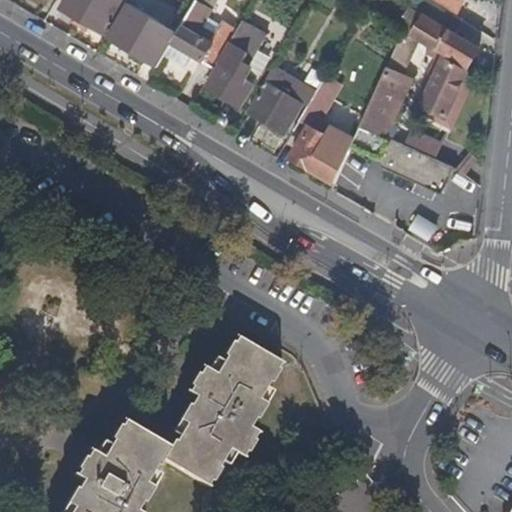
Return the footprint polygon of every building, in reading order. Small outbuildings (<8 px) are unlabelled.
[(127,0),(66,0),(60,10),(105,38),(127,0)] [(219,61),(238,29),(229,23),(223,32),(218,30),(211,41),(198,32),(216,0),(196,0),(176,34),(174,38),(172,42),(215,68),(219,61)] [(316,0),(331,9),(336,0),(316,0)] [(336,13),(344,0),(336,0),(331,9),(336,13)] [(467,41),(471,35),(461,29),(458,34),(451,30),(458,17),(428,0),(412,0),(409,6),(422,15),(409,35),(421,42),(430,48),(440,53),(467,70),(480,48),(467,41)] [(466,0),(443,0),(460,10),(466,0)] [(176,34),(128,4),(108,38),(145,61),(150,52),(162,58),(172,42),(174,38),(176,34)] [(403,78),(421,42),(409,35),(404,32),(386,71),(403,78)] [(440,53),(430,48),(426,56),(433,60),(436,61),(440,53)] [(162,58),(150,52),(145,61),(156,68),(162,58)] [(463,101),(476,75),(467,70),(440,53),(436,61),(426,84),(431,86),(423,105),(448,112),(456,98),(463,101)] [(452,131),(477,76),(476,75),(463,101),(456,98),(448,112),(423,105),(431,86),(426,84),(436,61),(433,60),(417,96),(411,109),(452,131)] [(242,107),(255,83),(219,61),(215,68),(204,86),(242,107)] [(275,87),(284,73),(273,67),(265,81),(275,87)] [(290,95),(297,81),(284,73),(275,87),(290,95)] [(401,109),(413,82),(385,74),(373,99),(401,109)] [(275,87),(265,81),(246,110),(283,134),(303,102),(290,95),(275,87)] [(307,106),(315,92),(297,81),(290,95),(303,102),(302,104),(307,106)] [(390,138),(396,126),(398,128),(399,125),(394,123),(401,109),(373,99),(354,141),(352,146),(381,160),(380,165),(389,169),(440,194),(453,167),(436,159),(404,144),(393,139),(390,138)] [(354,141),(303,112),(293,130),(303,136),(291,158),(334,185),(347,157),(352,146),(354,141)] [(443,142),(412,128),(404,144),(436,159),(443,142)] [(287,363),(245,339),(243,343),(240,342),(230,358),(232,360),(223,376),(213,369),(208,377),(205,378),(198,389),(200,390),(197,395),(202,398),(199,406),(196,404),(186,422),(195,428),(185,444),(182,444),(179,450),(172,463),(217,488),(219,482),(223,483),(230,471),(228,468),(237,450),(248,455),(250,451),(255,451),(260,440),(258,438),(263,430),(258,427),(261,421),(264,420),(268,414),(274,404),(267,399),(275,385),(279,385),(286,371),(284,368),(287,363)] [(172,463),(179,450),(134,424),(131,429),(129,428),(120,442),(123,445),(113,460),(102,454),(98,460),(94,461),(88,472),(90,474),(86,481),(92,485),(88,491),(85,491),(76,508),(84,511),(83,511),(147,511),(151,506),(156,508),(161,498),(164,491),(156,487),(164,473),(165,470),(169,469),(172,463)]
